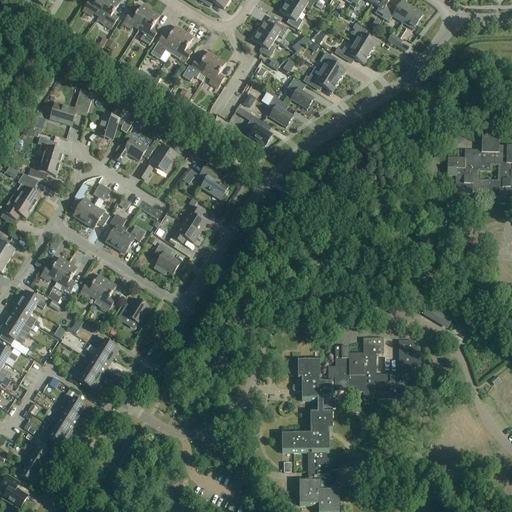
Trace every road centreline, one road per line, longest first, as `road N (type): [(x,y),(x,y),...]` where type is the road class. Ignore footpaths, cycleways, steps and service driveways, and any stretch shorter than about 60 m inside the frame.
road 1 (unclassified): [(185,307),(239,218),(283,165),(414,71),(454,26)]
road 2 (residential): [(185,307),(52,223)]
road 3 (residential): [(116,415),(53,374),(42,376),(13,421),(0,425)]
road 4 (unclassified): [(116,415),(185,307)]
